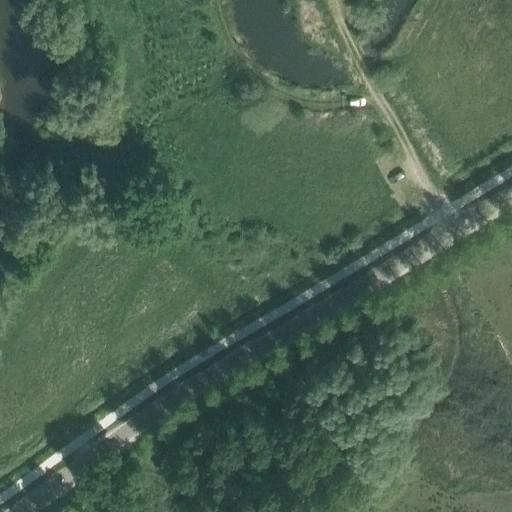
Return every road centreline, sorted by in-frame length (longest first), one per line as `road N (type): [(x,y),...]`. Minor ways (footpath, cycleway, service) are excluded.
road 1 (unclassified): [(17,511),(212,374),(511,194)]
road 2 (track): [(372,96),(453,231)]
